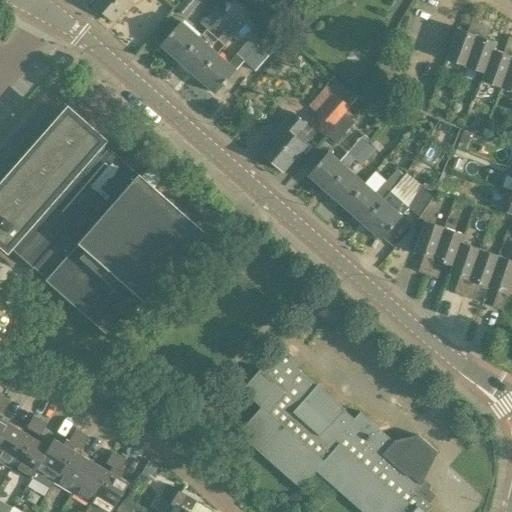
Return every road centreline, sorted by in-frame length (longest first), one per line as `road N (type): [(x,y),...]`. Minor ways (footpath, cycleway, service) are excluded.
road 1 (tertiary): [(511,403),(40,8)]
road 2 (residential): [(0,370),(154,450),(233,511)]
